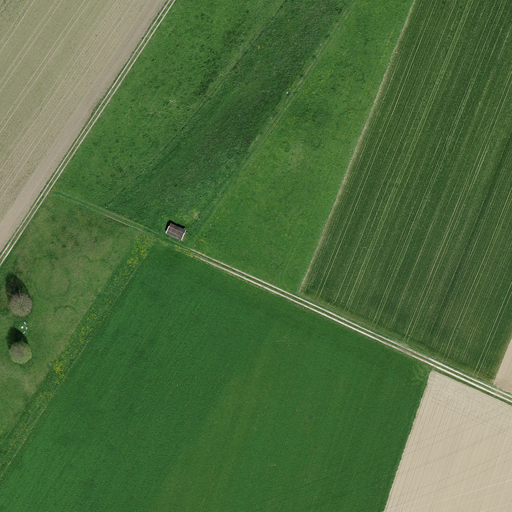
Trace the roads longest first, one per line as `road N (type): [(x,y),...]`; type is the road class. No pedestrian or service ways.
road 1 (track): [(511,398),(175,244)]
road 2 (track): [(0,261),(171,0)]
